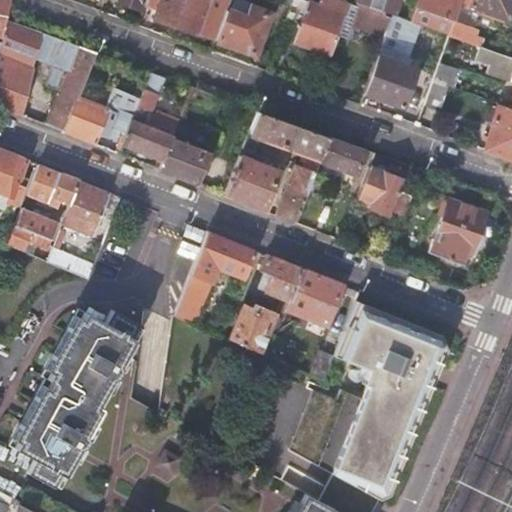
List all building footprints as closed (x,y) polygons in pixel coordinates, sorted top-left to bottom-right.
[(0,0),(0,14),(7,17),(10,0),(0,0)] [(146,0),(144,5),(157,10),(154,19),(199,35),(211,0),(146,0)] [(227,9),(216,40),(253,53),(268,13),(247,6),(249,1),(246,0),(233,0),(229,10),(227,9)] [(293,0),(277,0),(273,11),(288,16),(293,0)] [(288,16),(280,37),(331,56),(349,5),(335,0),(318,0),(310,24),(288,16)] [(410,22),(418,0),(354,0),(354,3),(358,4),(382,13),(392,16),(410,22)] [(448,36),(453,22),(461,0),(418,0),(410,22),(415,24),(448,36)] [(509,23),(511,15),(511,0),(471,0),(468,9),(509,23)] [(375,32),(382,13),(358,4),(352,24),(375,32)] [(403,57),(415,24),(410,22),(392,16),(380,49),(403,57)] [(0,53),(32,67),(41,34),(6,21),(2,34),(0,43),(0,53)] [(480,48),(481,48),(483,40),(474,37),(473,39),(469,38),(472,29),(453,22),(448,36),(448,37),(480,48)] [(77,98),(95,53),(78,47),(46,125),(64,132),(77,98)] [(511,58),(481,48),(480,48),(475,61),(489,66),(486,74),(511,82),(511,105),(511,109),(511,58)] [(415,70),(377,57),(363,94),(402,108),(415,70)] [(0,106),(20,115),(27,89),(31,72),(25,69),(23,74),(0,64),(0,106)] [(450,76),(436,71),(432,81),(444,85),(446,86),(450,76)] [(444,85),(432,81),(423,105),(435,109),(444,85)] [(135,105),(139,92),(115,84),(111,97),(135,105)] [(235,118),(240,106),(192,88),(187,99),(235,118)] [(20,115),(26,117),(32,90),(27,89),(20,115)] [(163,159),(171,139),(178,121),(160,115),(154,129),(145,125),(156,95),(142,90),(132,116),(125,135),(121,143),(163,159)] [(108,109),(77,98),(64,132),(95,145),(104,122),(109,110),(108,109)] [(109,110),(104,122),(112,125),(118,111),(110,105),(108,109),(109,110)] [(511,109),(498,105),(485,151),(511,160),(511,109)] [(125,135),(132,116),(118,111),(112,125),(110,129),(125,135)] [(274,215),(294,223),(318,160),(327,137),(257,112),(242,149),(251,152),(258,136),(308,154),(302,169),(294,166),(274,215)] [(356,175),(366,151),(327,137),(318,160),(356,175)] [(159,170),(195,184),(207,154),(171,139),(163,159),(159,170)] [(0,149),(0,192),(7,195),(5,200),(17,204),(24,186),(17,183),(26,159),(0,149)] [(224,195),(263,211),(279,171),(239,156),(224,195)] [(379,162),(373,160),(358,197),(371,202),(368,208),(402,221),(412,196),(396,190),(400,179),(376,170),(379,162)] [(69,203),(78,180),(38,164),(26,194),(55,205),(58,199),(69,203)] [(93,235),(109,192),(78,180),(69,203),(61,222),(64,227),(74,231),(76,229),(93,235)] [(484,213),(448,201),(434,241),(432,240),(428,253),(461,265),(466,252),(470,254),(484,213)] [(5,243),(20,249),(25,238),(46,246),(56,221),(20,207),(5,243)] [(243,278),(255,250),(208,231),(203,240),(173,315),(194,324),(217,267),(243,278)] [(46,260),(87,278),(92,264),(52,246),(46,260)] [(302,268),(266,254),(259,271),(263,272),(256,288),(281,298),(276,310),(283,313),(284,310),(302,268)] [(322,335),(341,284),(302,268),(284,310),(309,319),(305,329),(322,335)] [(232,307),(234,301),(229,298),(226,304),(232,307)] [(355,301),(333,356),(367,370),(361,384),(366,386),(361,398),(339,389),(335,399),(311,390),(293,436),(357,473),(385,489),(388,488),(438,362),(444,347),(440,338),(426,332),(377,312),(378,310),(355,301)] [(229,339),(258,352),(272,313),(254,306),(252,309),(243,306),(229,339)] [(136,324),(111,310),(103,322),(78,308),(66,330),(76,336),(63,359),(53,353),(41,376),(45,378),(33,400),(44,406),(31,428),(21,422),(8,445),(33,459),(26,472),(52,487),(60,473),(63,475),(78,447),(83,446),(86,440),(85,435),(100,407),(95,405),(110,378),(116,376),(119,372),(117,365),(132,338),(129,336),(136,324)] [(425,329),(378,310),(377,312),(426,332),(425,329)] [(278,326),(270,347),(278,350),(287,329),(278,326)] [(323,381),(333,356),(318,350),(309,374),(318,378),(323,381)] [(388,488),(385,489),(389,492),(430,388),(440,362),(438,362),(388,488)] [(357,473),(293,436),(288,449),(331,473),(370,495),(385,489),(357,473)] [(181,457),(163,447),(153,465),(171,475),(181,457)] [(360,511),(370,495),(331,473),(316,499),(341,511),(360,511)] [(389,492),(385,489),(370,495),(377,499),(388,495),(389,492)] [(337,511),(304,493),(293,511),(337,511)] [(369,511),(377,499),(370,495),(360,511),(369,511)] [(0,511),(9,511),(11,510),(5,508),(6,505),(0,502),(0,511)]
